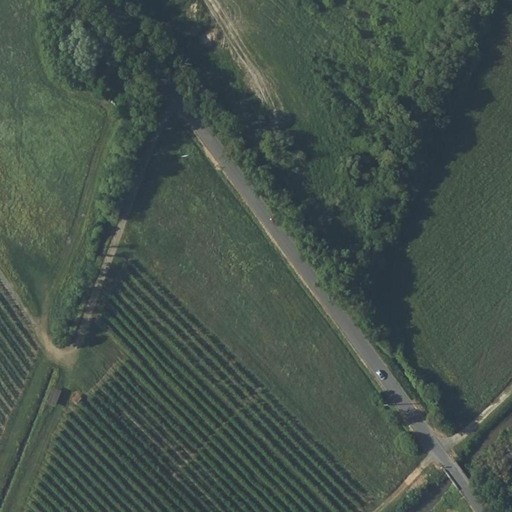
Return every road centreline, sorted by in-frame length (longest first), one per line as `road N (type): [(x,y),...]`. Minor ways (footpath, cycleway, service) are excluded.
road 1 (tertiary): [(105,0),(480,511)]
road 2 (track): [(179,100),(77,350),(66,359),(49,348),(0,278)]
road 3 (track): [(379,511),(511,386)]
